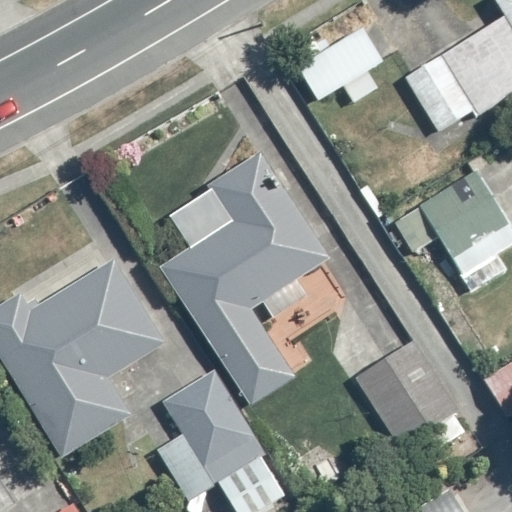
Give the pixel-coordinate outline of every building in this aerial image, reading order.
[(511,96),(511,0),(501,0),(510,14),(405,74),(442,137),(477,116),(511,96)] [(381,88),(372,72),(388,63),(365,23),(335,40),(325,24),(288,46),(321,102),(343,89),(352,105),(381,88)] [(332,260),(264,156),(171,216),(191,248),(160,268),(250,406),(297,376),(254,310),(332,260)] [(441,239),(467,286),(502,267),(496,256),(511,247),(511,224),(482,169),(393,218),(413,255),(441,239)] [(39,313),(28,296),(0,313),(0,353),(64,456),(131,414),(109,379),(166,343),(116,264),(39,313)] [(465,407),(422,338),(356,379),(399,448),(465,407)] [(511,415),(511,362),(484,380),(509,417),(511,415)] [(265,511),(293,495),(215,373),(166,404),(185,433),(155,452),(187,501),(214,484),(232,511),(265,511)] [(511,461),(453,444),(433,511),(498,511),(511,463),(511,461)] [(0,511),(23,498),(0,462),(0,511)] [(78,511),(72,501),(55,511),(78,511)]
